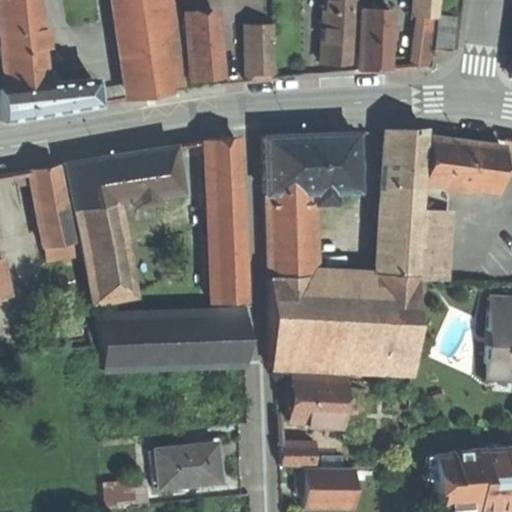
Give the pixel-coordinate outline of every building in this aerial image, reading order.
[(0,0),(0,13),(37,9),(36,0),(0,0)] [(118,0),(132,95),(168,89),(160,38),(176,36),(170,0),(118,0)] [(179,0),(181,15),(183,14),(215,11),(213,0),(179,0)] [(250,0),(250,24),(271,24),(271,0),(250,0)] [(323,0),(323,12),(349,13),(350,8),(356,8),(356,0),(323,0)] [(433,16),(434,0),(415,0),(414,14),(417,15),(433,16)] [(370,7),(358,7),(357,67),(371,68),(388,68),(389,7),(370,7)] [(0,13),(0,56),(3,86),(3,88),(45,84),(45,82),(41,46),(37,9),(0,13)] [(215,11),(183,14),(189,79),(205,78),(221,76),(215,11)] [(349,13),(323,12),(320,61),(334,62),(347,63),(349,13)] [(437,13),(433,48),(451,50),(455,15),(437,13)] [(428,65),(433,16),(417,15),(412,63),(428,65)] [(250,24),(244,24),(245,73),(270,73),(271,24),(250,24)] [(183,87),(176,36),(160,38),(168,89),(183,87)] [(3,86),(0,86),(0,118),(47,110),(95,102),(92,77),(45,82),(45,84),(3,88),(3,86)] [(392,130),(380,274),(415,276),(417,211),(423,128),(392,130)] [(308,133),(260,135),(262,193),(308,192),(332,191),(357,190),(354,131),(308,133)] [(422,181),(496,191),(502,145),(465,140),(428,135),(422,181)] [(234,137),(205,138),(212,302),(241,300),(234,137)] [(63,162),(71,208),(113,201),(179,189),(170,143),(130,150),(63,162)] [(57,163),(26,169),(40,245),(42,245),(69,240),(71,240),(57,163)] [(333,200),(332,191),(308,192),(309,201),(333,200)] [(309,201),(308,192),(262,193),(265,275),(311,273),(311,270),(309,201)] [(130,294),(113,201),(71,208),(88,302),(130,294)] [(447,212),(417,211),(415,276),(415,279),(445,280),(447,212)] [(72,255),(69,240),(42,245),(45,260),(72,255)] [(380,274),(311,270),(311,273),(313,315),(413,320),(415,279),(415,276),(380,274)] [(267,312),(313,315),(311,273),(265,275),(267,312)] [(511,295),(488,295),(487,329),(498,329),(497,344),(485,343),(484,377),(511,378),(511,295)] [(243,364),(241,310),(91,315),(100,369),(243,364)] [(411,372),(413,320),(313,315),(267,312),(268,365),(411,372)] [(344,377),(288,375),(287,414),(305,415),(305,423),(343,425),(344,377)] [(313,438),(279,437),(279,462),(313,462),(313,438)] [(148,450),(151,487),(217,480),(215,462),(213,444),(148,450)] [(511,445),(502,446),(502,455),(511,454),(511,445)] [(511,503),(511,454),(502,455),(496,456),(496,452),(487,453),(481,453),(481,448),(450,450),(450,453),(431,454),(433,491),(437,490),(438,505),(476,502),(483,509),(510,507),(511,503)] [(351,467),(297,466),(297,484),(303,485),(303,494),(302,507),(351,507),(351,467)] [(131,479),(101,483),(103,508),(134,505),(131,479)]
